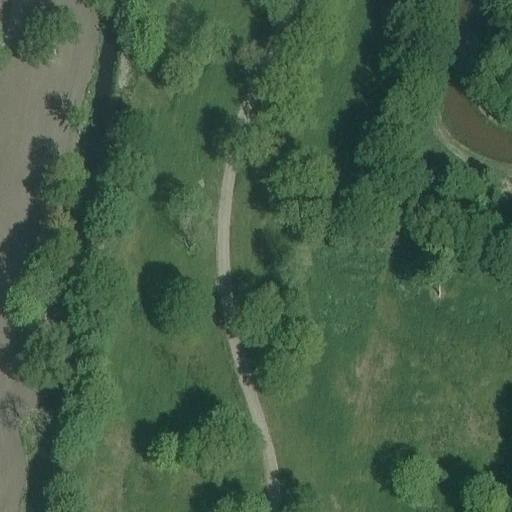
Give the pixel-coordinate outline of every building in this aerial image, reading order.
[(204,41),(238,54),(243,42),(209,28),(204,41)] [(22,121),(47,125),(57,70),(32,65),(22,121)] [(322,149),(358,163),(375,118),(322,97),(316,111),(334,119),(322,149)] [(257,269),(280,270),(281,214),(258,214),(257,269)] [(480,309),(484,310),(490,282),(472,279),(468,294),(483,297),(480,309)] [(488,287),(488,313),(501,313),(501,287),(488,287)] [(122,301),(146,304),(147,292),(123,289),(122,301)] [(475,327),(481,299),(469,296),(463,325),(475,327)] [(112,335),(146,336),(146,325),(112,323),(112,335)] [(184,432),(188,400),(176,398),(172,430),(184,432)] [(329,450),(361,450),(361,438),(329,438),(329,450)] [(146,455),(132,453),(128,486),(142,488),(146,455)] [(376,486),(376,473),(335,473),(335,485),(376,486)] [(356,511),(372,511),(372,498),(356,498),(356,511)] [(341,511),(341,500),(326,500),(326,511),(341,511)]
